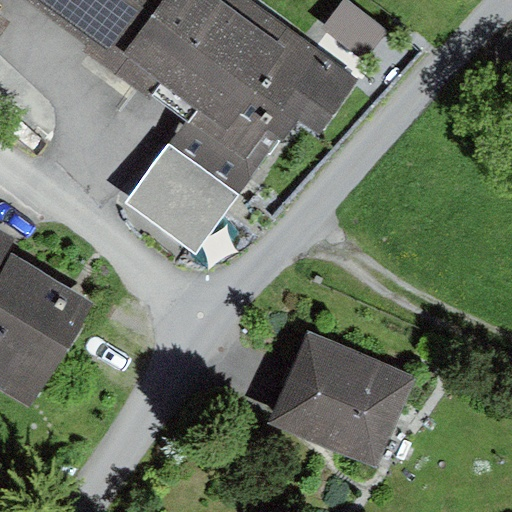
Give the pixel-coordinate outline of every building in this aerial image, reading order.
[(32,0),(117,61),(162,0),(32,0)] [(359,74),(258,0),(162,0),(117,61),(187,112),(168,138),(239,189),(297,107),(322,125),(359,74)] [(353,0),(338,0),(323,21),(365,54),(387,26),(353,0)] [(0,13),(0,34),(10,21),(0,13)] [(239,189),(168,138),(126,195),(198,246),(239,189)] [(19,231),(0,220),(0,263),(10,246),(19,231)] [(0,263),(0,381),(30,399),(92,295),(10,246),(0,263)] [(309,323),(270,411),(376,458),(415,370),(309,323)]
